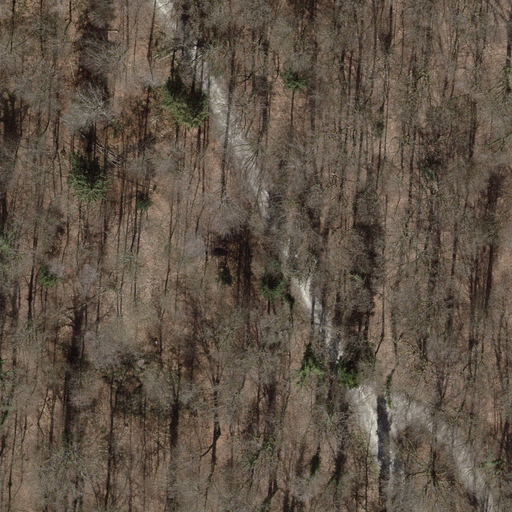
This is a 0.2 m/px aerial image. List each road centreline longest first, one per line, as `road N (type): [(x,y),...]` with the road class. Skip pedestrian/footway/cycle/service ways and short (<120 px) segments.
road 1 (track): [(415,511),(378,422),(164,0)]
road 2 (track): [(494,511),(424,412),(378,422)]
